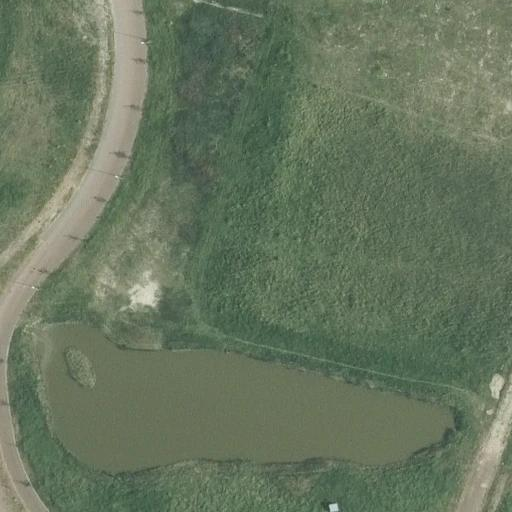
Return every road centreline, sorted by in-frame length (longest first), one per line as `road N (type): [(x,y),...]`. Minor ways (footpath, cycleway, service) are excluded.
road 1 (residential): [(0,345),(26,288),(112,169),(136,70),(130,0)]
road 2 (residential): [(326,0),(299,127),(307,140),(511,189)]
